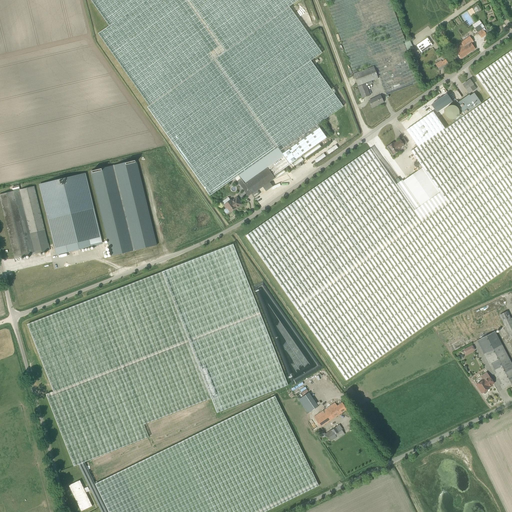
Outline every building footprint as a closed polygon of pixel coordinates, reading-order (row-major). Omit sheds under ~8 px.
[(149,106),(147,107),(210,196),(238,176),(278,148),(284,156),(267,168),(273,176),(326,138),(317,125),(343,106),(310,60),(321,53),(289,6),(297,0),(90,0),(109,26),(98,33),(149,106)] [(405,41),(389,0),(325,0),(354,74),(374,67),(378,79),(380,78),(386,95),(419,83),(403,42),(405,41)] [(475,13),(481,10),(477,5),(472,8),(475,13)] [(460,59),(475,49),(471,43),(472,43),(471,43),(471,42),(473,41),(470,36),(462,41),(464,43),(454,50),(457,54),(460,59)] [(417,48),(421,54),(431,47),(427,40),(417,48)] [(494,95),(487,99),(490,103),(511,135),(511,55),(481,77),(494,95)] [(442,62),(441,61),(435,64),(439,71),(449,64),(446,59),(442,62)] [(378,79),(374,67),(354,74),(353,74),(358,87),(378,79)] [(470,80),(463,85),(467,89),(470,94),(476,90),(473,85),(470,80)] [(362,99),(370,96),(365,84),(357,87),(362,99)] [(456,104),(464,115),(481,103),(474,93),(470,96),(469,95),(456,104)] [(447,94),(431,105),(436,113),(452,102),(447,94)] [(372,108),(383,102),(380,96),(369,101),(372,108)] [(428,218),(462,265),(511,230),(511,135),(490,103),(487,99),(481,103),(464,115),(438,133),(411,152),(422,168),(403,181),(402,180),(395,185),(370,148),(364,152),(358,156),(245,235),(297,310),(428,218)] [(393,143),(387,147),(393,155),(399,151),(398,150),(404,145),(400,140),(394,144),(393,143)] [(303,155),(304,158),(320,148),(319,145),(303,155)] [(271,188),(269,182),(275,178),(273,176),(267,168),(284,156),(278,148),(238,176),(240,179),(237,181),(244,191),(247,189),(252,195),(263,187),(266,192),(271,188)] [(91,171),(111,256),(156,245),(136,160),(91,171)] [(86,174),(39,185),(56,254),(102,243),(86,174)] [(0,197),(15,259),(29,255),(49,251),(34,186),(0,194),(0,197)] [(230,212),(234,209),(236,208),(236,209),(242,205),(237,197),(231,201),(231,200),(224,205),(226,209),(224,210),(224,211),(226,213),(227,214),(230,212)] [(428,218),(297,310),(346,380),(477,287),(462,265),(428,218)] [(183,264),(162,272),(27,324),(53,391),(46,394),(74,466),(78,465),(84,462),(149,438),(144,425),(211,399),(216,412),(287,385),(270,340),(239,260),(233,245),(198,258),(183,264)] [(511,321),(507,312),(500,315),(511,340),(511,321)] [(503,390),(511,384),(511,364),(494,331),(477,341),(503,390)] [(465,355),(474,350),(472,345),(462,350),(465,355)] [(484,380),(483,381),(477,385),(482,393),(483,393),(484,394),(485,394),(486,393),(487,392),(486,391),(489,389),(488,387),(494,383),(489,377),(484,380)] [(309,393),(306,394),(299,399),(308,413),(318,407),(309,393)] [(275,396),(95,484),(108,511),(264,511),(319,485),(275,396)] [(320,427),(347,410),(342,402),(336,406),(334,403),(314,417),(320,427)] [(333,427),(334,428),(325,434),(330,441),(334,439),(335,441),(345,434),(342,430),(339,425),(338,425),(337,424),(333,427)] [(108,511),(95,484),(84,462),(78,465),(101,511),(108,511)] [(92,506),(80,480),(69,486),(81,511),(92,506)]
